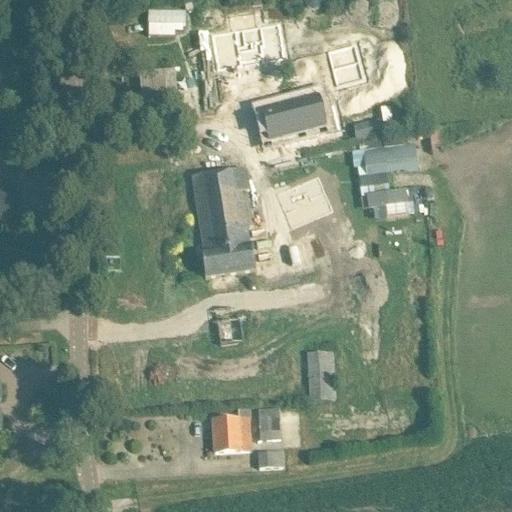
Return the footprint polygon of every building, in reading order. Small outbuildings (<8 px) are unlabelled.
[(149,13),(149,26),(185,27),(185,14),(149,13)] [(279,26),(212,36),(217,71),(242,68),(241,63),(261,60),(262,65),(285,61),(279,26)] [(355,47),(328,53),(336,88),(364,82),(355,47)] [(318,97),(260,112),(268,143),(326,128),(318,97)] [(389,135),(387,126),(381,127),(380,121),(353,127),(356,143),(383,137),(383,136),(389,135)] [(362,175),(415,174),(415,146),(361,148),(362,175)] [(247,169),(188,177),(202,280),(252,274),(249,249),(247,249),(240,192),(250,191),(247,169)] [(170,171),(130,177),(136,216),(176,210),(186,209),(184,191),(173,192),(170,171)] [(318,177),(276,194),(291,230),(333,212),(318,177)] [(7,217),(9,217),(12,203),(9,202),(12,188),(0,185),(0,221),(6,222),(7,217)] [(176,210),(136,216),(142,255),(181,249),(176,210)] [(142,255),(138,256),(143,289),(188,282),(183,249),(181,249),(142,255)] [(352,262),(314,269),(320,304),(358,298),(352,262)] [(358,298),(320,304),(326,340),(365,333),(358,298)] [(195,379),(252,370),(247,338),(190,347),(195,379)] [(307,420),(353,417),(351,379),(331,380),(331,381),(305,383),(307,420)] [(258,412),(260,443),(281,442),(280,426),(298,425),(297,410),(258,412)] [(213,423),(215,455),(252,453),(249,413),(238,414),(239,422),(213,423)] [(284,471),(283,454),(258,456),(259,472),(284,471)]
